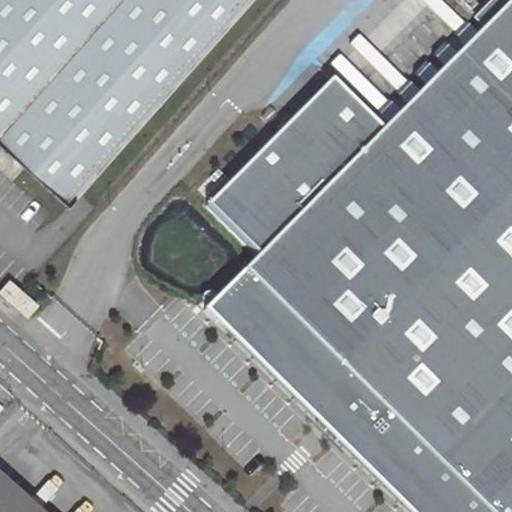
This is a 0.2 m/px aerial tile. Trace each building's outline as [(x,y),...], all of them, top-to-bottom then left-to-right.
[(0,0),(0,143),(68,204),(249,0),(0,0)] [(511,511),(511,1),(386,128),(334,77),(210,202),(262,253),(208,307),(415,511),(511,511)] [(12,280),(2,291),(15,302),(25,291),(12,280)] [(29,315),(39,303),(25,291),(15,302),(29,315)] [(34,511),(0,481),(0,496),(17,511),(34,511)] [(0,511),(17,511),(0,496),(0,511)]
